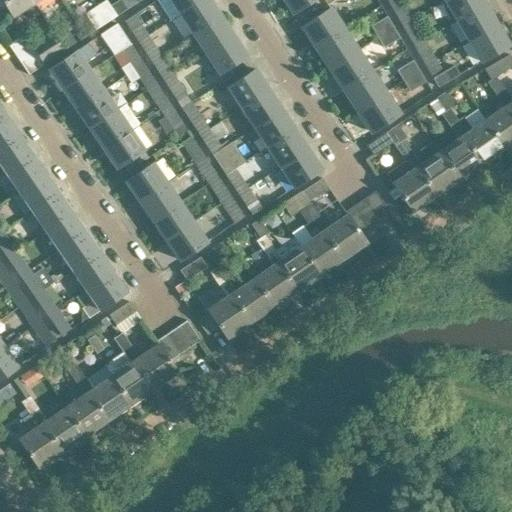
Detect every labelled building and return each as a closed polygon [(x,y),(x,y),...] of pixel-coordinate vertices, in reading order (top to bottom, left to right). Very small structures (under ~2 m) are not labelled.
[(40,13),(31,0),(0,0),(12,17),(25,9),(31,19),(40,13)] [(31,0),(40,13),(34,3),(37,0),(31,0)] [(105,0),(96,6),(106,22),(127,9),(121,0),(118,0),(110,6),(105,0)] [(121,0),(127,9),(140,0),(121,0)] [(170,0),(180,13),(199,0),(170,0)] [(209,0),(199,0),(180,13),(193,33),(220,16),(209,0)] [(284,0),(293,13),(312,0),(284,0)] [(400,0),(396,0),(389,4),(402,26),(412,20),(400,0)] [(482,0),(444,0),(445,0),(457,21),(485,4),(482,0)] [(485,4),(457,21),(469,41),(497,25),(485,4)] [(85,14),(95,30),(106,22),(96,6),(85,14)] [(301,27),(315,48),(343,29),(330,8),(301,27)] [(134,14),(124,21),(138,42),(148,36),(134,14)] [(220,16),(193,33),(206,54),(233,36),(220,16)] [(387,16),(370,26),(377,37),(394,27),(387,16)] [(412,20),(402,26),(413,45),(423,39),(412,20)] [(117,23),(101,34),(115,54),(121,50),(130,44),(117,23)] [(497,25),(469,41),(481,62),(509,46),(497,25)] [(52,31),(51,31),(54,35),(56,34),(65,50),(76,42),(65,26),(54,34),(52,31)] [(394,27),(377,37),(383,48),(400,38),(394,27)] [(343,29),(315,48),(329,69),(357,50),(343,29)] [(8,45),(15,56),(28,75),(65,50),(56,34),(54,35),(51,31),(31,45),(24,34),(8,45)] [(148,36),(138,42),(150,61),(160,55),(148,36)] [(233,36),(206,54),(219,74),(228,68),(233,75),(245,67),(240,60),(246,56),(233,36)] [(423,39),(413,45),(425,66),(436,60),(423,39)] [(402,41),(395,46),(400,53),(406,49),(402,41)] [(49,69),(63,89),(89,71),(84,63),(96,54),(88,43),(76,52),(75,51),(49,69)] [(130,44),(121,50),(133,70),(143,63),(130,44)] [(357,50),(329,69),(343,90),(371,71),(357,50)] [(511,66),(511,58),(509,54),(484,69),(491,79),(511,66)] [(160,55),(150,61),(163,81),(173,75),(160,55)] [(413,60),(396,70),(403,81),(419,71),(413,60)] [(436,60),(425,66),(438,87),(459,75),(453,66),(443,72),(436,60)] [(143,63),(133,70),(146,89),(156,83),(143,63)] [(228,87),(239,104),(241,107),(268,89),(255,69),(228,87)] [(89,71),(63,89),(76,109),(103,91),(89,71)] [(371,71),(343,90),(357,111),(385,93),(371,71)] [(419,71),(403,81),(409,92),(425,82),(419,71)] [(173,75),(163,81),(177,102),(186,95),(173,75)] [(487,82),(495,94),(504,88),(496,76),(487,82)] [(156,83),(146,89),(159,109),(169,102),(156,83)] [(511,100),(504,88),(495,94),(504,106),(508,103),(511,109),(511,100)] [(268,89),(241,107),(254,127),(281,109),(268,89)] [(103,91),(76,109),(90,129),(117,110),(103,91)] [(441,95),(436,98),(445,111),(450,108),(455,105),(446,92),(441,95)] [(385,93),(357,111),(371,132),(399,114),(385,93)] [(445,111),(436,98),(429,103),(438,116),(441,114),(449,126),(458,120),(450,108),(445,111)] [(191,101),(181,108),(199,135),(208,128),(191,101)] [(169,102),(159,109),(173,130),(182,123),(169,102)] [(504,106),(485,119),(505,148),(511,143),(511,109),(508,103),(504,106)] [(117,110),(90,129),(103,148),(130,130),(139,124),(126,104),(117,110)] [(281,109),(254,127),(267,147),(294,129),(281,109)] [(5,114),(0,117),(0,146),(18,134),(5,114)] [(458,120),(449,126),(458,138),(462,135),(482,164),(505,148),(485,119),(466,132),(458,120)] [(397,124),(390,129),(399,143),(404,140),(407,137),(397,124)] [(208,128),(199,135),(212,155),(231,142),(231,141),(222,148),(208,128)] [(294,129),(267,147),(280,167),(307,149),(294,129)] [(390,129),(366,145),(372,155),(392,142),(403,158),(412,152),(404,140),(399,143),(390,129)] [(130,130),(103,148),(117,168),(123,164),(128,171),(139,163),(134,156),(143,150),(130,130)] [(32,154),(18,134),(0,146),(0,165),(4,172),(32,154)] [(462,135),(458,138),(439,151),(459,180),(482,164),(462,135)] [(181,143),(195,164),(205,157),(191,136),(181,143)] [(403,158),(405,161),(412,169),(416,167),(435,196),(459,180),(439,151),(432,141),(413,154),(412,152),(403,158)] [(231,142),(212,155),(225,174),(235,168),(244,161),(231,142)] [(307,149),(280,167),(294,187),(320,169),(307,149)] [(18,192),(45,173),(32,154),(4,172),(18,192)] [(205,157),(195,164),(208,183),(217,176),(205,157)] [(405,161),(403,163),(386,174),(412,212),(435,196),(416,167),(412,169),(405,161)] [(126,181),(139,201),(166,183),(152,163),(126,181)] [(235,168),(225,174),(238,194),(248,188),(235,168)] [(45,173),(18,192),(31,212),(59,193),(45,173)] [(217,176),(208,183),(221,203),(231,197),(217,176)] [(322,178),(302,191),(309,201),(328,188),(322,178)] [(166,183),(139,201),(153,221),(179,203),(166,183)] [(248,188),(238,194),(251,215),(262,208),(248,188)] [(375,191),(364,198),(378,218),(388,211),(375,191)] [(59,193),(31,212),(45,232),(72,213),(59,193)] [(231,197),(221,203),(234,223),(244,217),(231,197)] [(364,198),(354,205),(368,225),(378,218),(364,198)] [(179,203),(153,221),(166,241),(193,223),(179,203)] [(310,203),(302,209),(310,221),(310,222),(319,215),(310,203)] [(345,212),(346,214),(359,231),(368,225),(354,205),(345,212)] [(72,213),(45,232),(58,251),(86,233),(72,213)] [(327,227),(319,215),(310,222),(318,233),(323,230),(343,259),(367,243),(359,231),(346,214),(327,227)] [(251,224),(261,239),(264,236),(268,234),(258,220),(251,224)] [(318,233),(310,222),(310,221),(303,226),(311,238),(300,246),(319,275),(343,259),(323,230),(318,233)] [(193,223),(166,241),(180,260),(206,242),(193,223)] [(3,231),(0,233),(0,249),(6,258),(16,251),(3,231)] [(86,233),(58,251),(72,271),(99,252),(86,233)] [(256,242),(264,253),(272,247),(264,236),(261,239),(256,242)] [(272,247),(264,253),(272,265),(277,262),(296,291),(319,275),(300,246),(281,260),(272,247)] [(16,251),(6,258),(20,277),(30,270),(16,251)] [(99,252),(72,271),(85,291),(113,272),(99,252)] [(199,257),(179,271),(186,281),(206,267),(199,257)] [(0,262),(0,282),(4,288),(13,281),(0,262)] [(272,265),(254,278),(273,307),(296,291),(277,262),(272,265)] [(210,273),(218,285),(227,279),(219,267),(210,273)] [(30,270),(20,277),(33,297),(53,283),(43,268),(33,275),(30,270)] [(85,291),(75,298),(82,307),(92,300),(99,311),(126,292),(113,272),(85,291)] [(227,279),(218,285),(226,297),(230,294),(250,323),(273,307),(254,278),(235,290),(227,279)] [(13,281),(4,288),(18,308),(27,301),(13,281)] [(53,283),(33,297),(47,317),(57,310),(44,290),(54,283),(53,283)] [(230,294),(226,297),(207,310),(227,339),(250,323),(230,294)] [(27,301),(18,308),(31,327),(41,321),(27,301)] [(129,301),(112,313),(109,315),(116,325),(135,311),(129,301)] [(65,321),(57,310),(47,317),(61,336),(71,329),(65,321)] [(186,320),(175,327),(189,347),(200,340),(186,320)] [(41,321),(31,327),(45,347),(54,340),(41,321)] [(175,327),(165,334),(179,354),(189,347),(175,327)] [(113,339),(122,351),(130,345),(122,333),(113,339)] [(158,343),(170,361),(179,354),(165,334),(156,341),(158,343)] [(138,357),(130,345),(122,351),(130,363),(134,360),(154,389),(178,372),(170,361),(158,343),(138,357)] [(3,347),(0,349),(0,379),(17,367),(3,347)] [(111,375),(131,405),(154,389),(134,360),(130,363),(129,363),(111,375)] [(67,370),(76,383),(84,377),(76,364),(67,370)] [(84,377),(76,383),(83,394),(82,395),(83,395),(87,392),(107,421),(131,405),(111,375),(92,388),(84,377)] [(9,383),(0,389),(0,404),(16,393),(9,383)] [(82,395),(64,407),(84,436),(107,421),(87,392),(83,395),(82,395)] [(29,395),(26,398),(26,399),(29,397),(38,409),(29,415),(37,426),(42,423),(61,452),(84,436),(64,407),(46,419),(29,395)] [(26,399),(26,398),(21,401),(29,413),(21,419),(30,431),(18,439),(38,468),(61,452),(42,423),(37,426),(29,415),(38,409),(29,397),(26,399)]
